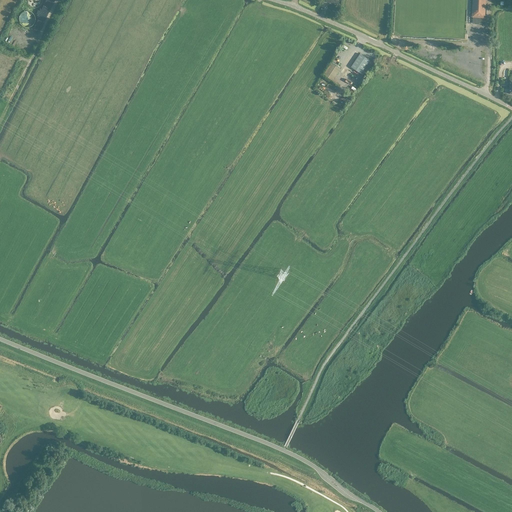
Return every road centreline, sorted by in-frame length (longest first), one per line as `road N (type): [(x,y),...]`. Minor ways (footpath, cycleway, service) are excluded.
road 1 (unclassified): [(283,450),(0,339)]
road 2 (unclassified): [(511,108),(271,0)]
